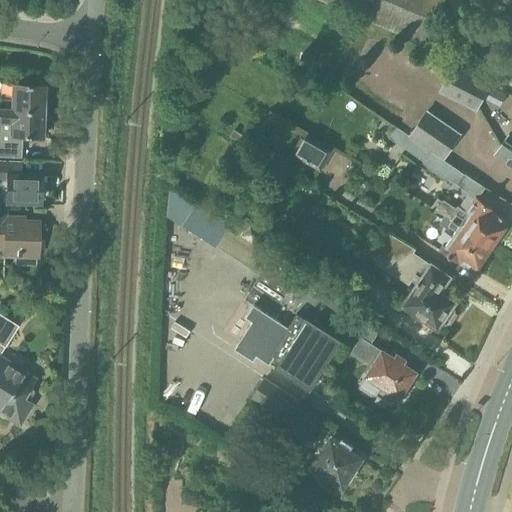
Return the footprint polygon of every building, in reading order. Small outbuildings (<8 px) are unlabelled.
[(438,92),(476,112),(490,84),(453,64),(438,92)] [(502,82),(511,87),(511,72),(508,70),(502,82)] [(13,109),(43,111),(44,84),(14,83),(13,99),(1,98),(1,102),(1,109),(13,109)] [(0,101),(0,156),(21,157),(21,135),(42,136),(43,111),(13,109),(1,109),(1,102),(0,101)] [(423,114),(408,135),(433,152),(444,160),(458,139),(423,114)] [(486,188),(465,174),(444,160),(433,152),(408,135),(397,127),(389,138),(425,163),(478,200),(467,215),(458,208),(457,210),(442,199),(441,200),(437,197),(432,204),(447,214),(492,246),(508,222),(493,212),(494,209),(479,198),(486,188)] [(245,137),(233,130),(229,136),(241,144),(245,137)] [(320,168),(332,149),(308,134),(296,154),(320,168)] [(511,136),(508,134),(495,153),(500,156),(511,164),(511,136)] [(0,181),(0,185),(0,202),(22,203),(22,200),(39,200),(40,197),(43,197),(43,186),(40,186),(40,174),(22,173),(22,160),(0,159),(0,181)] [(29,221),(29,209),(0,207),(0,248),(4,248),(4,254),(16,254),(15,263),(34,264),(34,255),(38,255),(39,222),(29,221)] [(475,270),(492,246),(447,214),(442,221),(449,226),(456,231),(444,249),(475,270)] [(416,289),(406,304),(439,326),(440,324),(443,326),(449,325),(457,313),(456,307),(453,305),(454,304),(439,294),(449,278),(432,266),(433,265),(414,252),(416,249),(387,231),(369,258),(397,277),(398,277),(416,289)] [(294,272),(290,278),(268,264),(245,299),(254,304),(246,316),(253,320),(239,342),(270,362),(331,401),(338,390),(319,377),(348,331),(360,339),(352,352),(374,367),(368,376),(386,387),(379,397),(391,405),(398,395),(400,397),(416,373),(404,365),(408,360),(394,351),(391,356),(371,343),(380,328),(358,314),(324,291),(294,272)] [(0,344),(5,347),(18,326),(0,314),(0,344)] [(18,380),(23,373),(0,358),(0,411),(19,424),(33,403),(27,400),(34,389),(18,380)] [(253,398),(290,421),(301,402),(265,379),(253,398)] [(341,484),(344,485),(361,458),(349,450),(352,445),(342,438),(340,441),(333,437),(314,467),(330,477),(323,486),(335,494),(341,484)]
